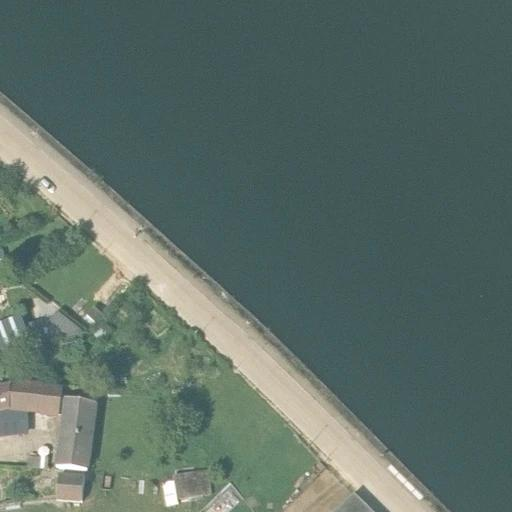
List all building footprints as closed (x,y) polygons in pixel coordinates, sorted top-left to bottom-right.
[(91,299),(83,307),(92,315),(99,306),(91,299)] [(81,324),(54,303),(46,313),(63,328),(81,324)] [(17,308),(0,314),(0,341),(39,331),(35,313),(21,316),(17,308)] [(59,378),(7,372),(7,377),(6,403),(0,404),(0,430),(26,428),(25,405),(54,410),(59,378)] [(60,391),(53,461),(87,465),(96,397),(60,391)] [(25,449),(24,461),(44,463),(45,450),(25,449)] [(175,495),(209,488),(204,464),(171,470),(175,495)] [(81,471),(56,468),(54,496),(78,498),(81,471)] [(334,510),(335,511),(372,511),(352,492),(334,510)]
